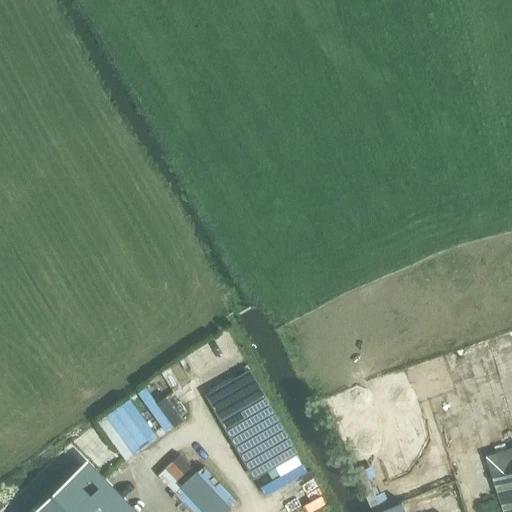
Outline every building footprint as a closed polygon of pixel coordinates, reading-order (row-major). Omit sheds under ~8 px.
[(250,369),(208,393),(256,476),(298,452),(250,369)] [(167,395),(158,402),(175,426),(185,419),(167,395)] [(511,511),(511,447),(487,455),(494,478),(504,511),(511,511)] [(365,464),(356,467),(374,511),(383,508),(381,504),(377,494),(377,493),(374,487),(371,478),(367,467),(365,464)] [(127,511),(82,465),(33,511),(127,511)] [(376,511),(406,511),(402,502),(376,511)]
